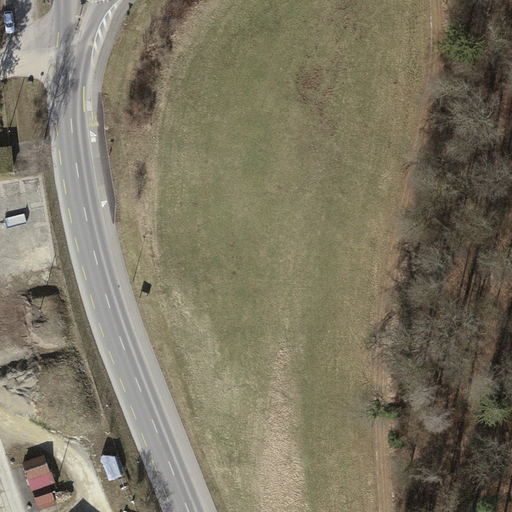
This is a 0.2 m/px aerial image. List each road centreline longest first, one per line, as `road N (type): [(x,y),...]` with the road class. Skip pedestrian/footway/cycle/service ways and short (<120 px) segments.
road 1 (tertiary): [(84,0),(71,83),(88,224),(122,338),(190,511)]
road 2 (track): [(437,0),(419,189),(377,362),(389,511)]
